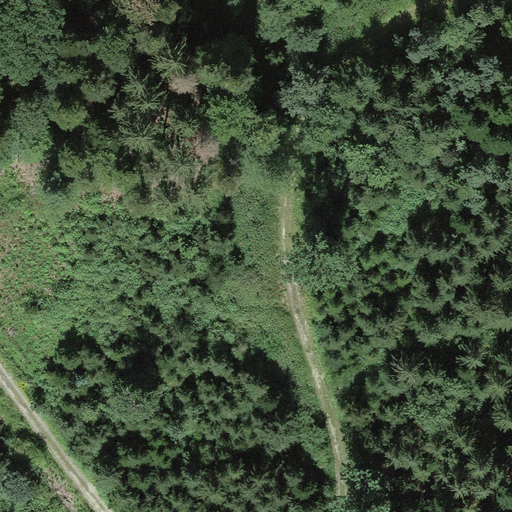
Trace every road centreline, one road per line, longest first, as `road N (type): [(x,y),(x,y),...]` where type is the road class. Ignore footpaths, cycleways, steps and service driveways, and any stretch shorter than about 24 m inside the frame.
road 1 (track): [(432,0),(332,81),(296,144),(283,192),(291,295),(342,461),(341,511)]
road 2 (track): [(0,377),(98,511)]
